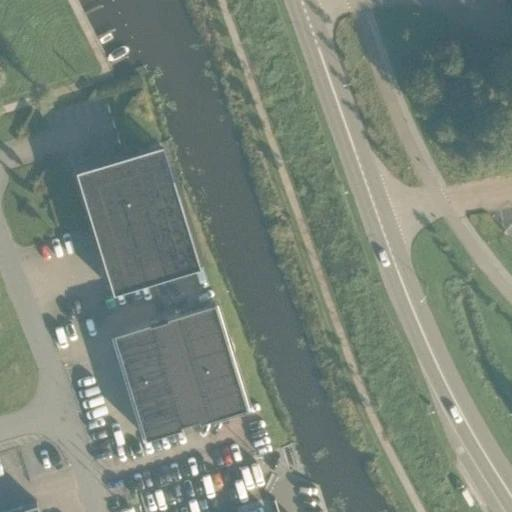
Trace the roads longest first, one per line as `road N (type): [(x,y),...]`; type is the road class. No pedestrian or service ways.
road 1 (primary): [(510,494),(433,358),(300,0)]
road 2 (unclassified): [(64,410),(0,243)]
